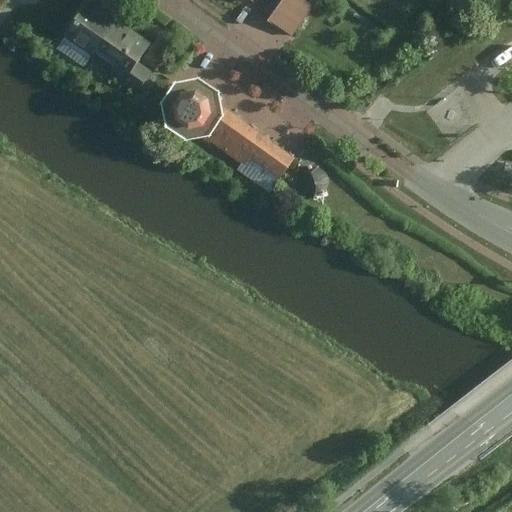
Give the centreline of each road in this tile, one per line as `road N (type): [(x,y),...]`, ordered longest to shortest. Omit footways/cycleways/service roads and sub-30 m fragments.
road 1 (residential): [(175,6),(437,195),(511,235)]
road 2 (tertiary): [(511,406),(374,511)]
